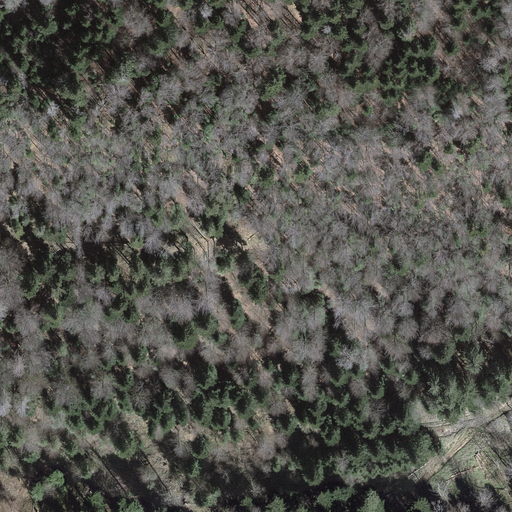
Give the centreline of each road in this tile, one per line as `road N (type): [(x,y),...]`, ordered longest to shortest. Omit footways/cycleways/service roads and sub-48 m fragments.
road 1 (track): [(124,452),(477,419),(511,404)]
road 2 (track): [(192,228),(96,239),(0,224)]
road 3 (track): [(477,419),(413,487),(401,511)]
